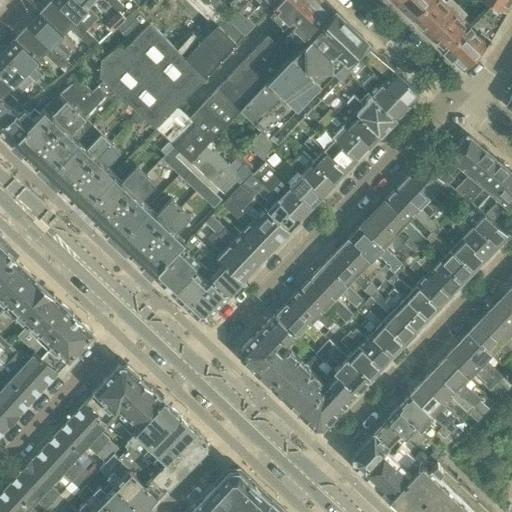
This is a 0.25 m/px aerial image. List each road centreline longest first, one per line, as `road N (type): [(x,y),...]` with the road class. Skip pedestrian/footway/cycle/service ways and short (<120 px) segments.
road 1 (residential): [(460,102),(191,367)]
road 2 (residential): [(305,474),(511,259)]
road 3 (residential): [(136,315),(0,460)]
road 4 (secondary): [(11,196),(136,315)]
road 5 (residential): [(358,0),(460,102)]
road 6 (residential): [(162,511),(249,422)]
